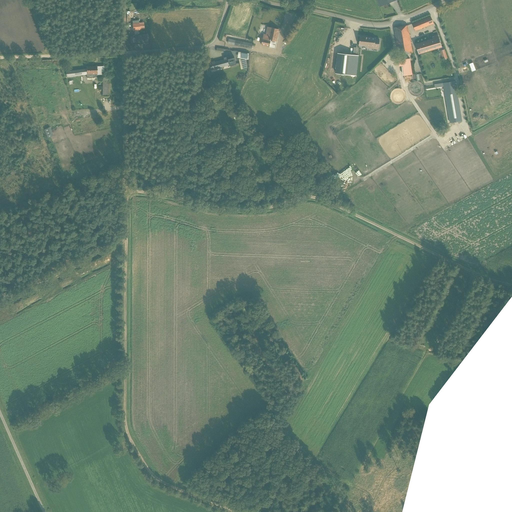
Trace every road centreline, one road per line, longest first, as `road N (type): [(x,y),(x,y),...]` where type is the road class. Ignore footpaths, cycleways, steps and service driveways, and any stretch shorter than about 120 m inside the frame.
road 1 (track): [(511,285),(314,197),(249,210),(125,191)]
road 2 (track): [(235,511),(156,478),(125,429),(125,191)]
road 3 (unclassified): [(446,0),(384,25),(260,0)]
road 4 (track): [(125,191),(123,53)]
road 5 (unclassified): [(228,0),(211,45),(123,53)]
road 6 (track): [(432,6),(466,128)]
road 7 (track): [(123,53),(0,58)]
